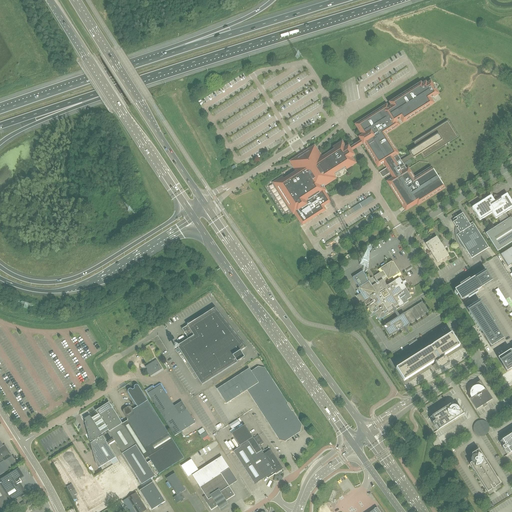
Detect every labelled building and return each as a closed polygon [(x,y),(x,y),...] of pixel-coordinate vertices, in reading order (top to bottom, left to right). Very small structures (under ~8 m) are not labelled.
[(386,105),(355,125),(357,126),(356,126),(362,136),(359,138),(361,141),(362,143),(377,167),(379,165),(379,166),(384,163),(387,169),(385,170),(387,174),(390,172),(393,178),(389,181),(387,182),(389,181),(390,182),(394,188),(406,207),(407,209),(405,210),(405,211),(407,209),(417,204),(418,205),(417,203),(441,188),(443,187),(444,188),(445,188),(443,186),(444,186),(433,169),(431,167),(431,168),(432,169),(415,180),(413,181),(406,170),(408,169),(406,170),(403,164),(410,159),(412,158),(413,158),(420,154),(424,159),(458,137),(447,121),(413,142),(417,147),(409,152),(410,155),(408,156),(401,161),(397,154),(398,154),(386,134),(399,126),(398,124),(397,122),(400,120),(401,122),(403,123),(433,104),(432,102),(430,99),(438,94),(430,82),(427,85),(425,83),(421,85),(420,83),(420,84),(390,103),(391,105),(392,107),(388,109),(387,107),(386,105)] [(283,178),(275,183),(278,188),(294,213),(297,218),(302,225),(325,211),(323,207),(331,202),(328,198),(322,188),(321,187),(332,180),(330,176),(344,167),(346,168),(354,163),(350,158),(353,156),(350,151),(355,148),(357,146),(360,144),(362,143),(361,141),(359,143),(356,144),(354,146),(349,149),(348,148),(345,149),(342,144),(333,149),(334,151),(320,160),(316,153),(315,152),(310,155),(309,161),(309,160),(308,160),(307,160),(306,160),(306,161),(305,161),(305,162),(305,163),(300,162),(295,165),(296,165),(299,171),(285,180),(283,178)] [(491,195),(472,207),(480,220),(492,213),(496,219),(497,218),(501,223),(485,233),(497,252),(511,242),(511,220),(510,217),(509,218),(505,213),(511,208),(511,202),(507,194),(498,199),(497,198),(498,197),(494,196),(493,199),(491,195)] [(370,197),(352,208),(355,212),(373,201),(370,197)] [(455,221),(453,222),(459,233),(456,235),(457,235),(456,236),(456,237),(457,239),(457,240),(458,242),(459,243),(459,244),(460,245),(460,246),(462,247),(463,248),(464,249),(465,250),(467,251),(471,259),(489,248),(474,224),(470,226),(462,213),(454,219),(455,221)] [(436,237),(425,244),(437,263),(448,256),(444,249),(444,248),(444,247),(443,246),(442,245),(442,244),(441,244),(440,243),(436,237)] [(511,247),(500,255),(508,267),(511,263),(511,247)] [(399,278),(398,277),(401,275),(399,272),(393,262),(392,263),(391,261),(378,270),(380,273),(374,276),(375,278),(373,279),(372,277),(370,279),(369,276),(367,278),(364,273),(363,271),(353,277),(359,287),(358,288),(359,289),(358,290),(360,293),(356,296),(360,303),(364,301),(366,305),(368,304),(369,306),(367,307),(370,311),(371,312),(372,312),(373,312),(379,321),(393,311),(397,317),(383,326),(390,337),(404,328),(405,330),(407,329),(406,327),(416,320),(420,318),(420,317),(428,312),(422,302),(418,304),(417,304),(413,307),(414,307),(399,316),(395,310),(404,305),(404,304),(408,301),(407,300),(411,297),(406,288),(404,285),(405,284),(403,281),(401,282),(399,278)] [(477,291),(483,287),(482,286),(485,283),(486,284),(487,284),(487,283),(488,283),(488,282),(487,282),(490,281),(488,278),(489,277),(485,270),(470,280),(469,279),(460,285),(460,286),(454,290),(455,291),(454,292),(456,296),(457,295),(459,298),(461,297),(462,300),(467,297),(468,298),(478,293),(477,291)] [(469,312),(482,333),(486,340),(488,339),(490,343),(494,341),(495,341),(495,342),(496,341),(496,340),(500,338),(501,336),(493,323),(494,322),(484,306),(483,307),(480,302),(477,304),(476,303),(467,309),(469,312)] [(214,309),(182,329),(189,339),(177,346),(181,352),(202,385),(244,358),(240,352),(247,347),(215,308),(214,309)] [(404,381),(435,362),(436,363),(434,364),(435,366),(435,367),(435,368),(436,368),(436,369),(437,369),(438,371),(449,364),(445,358),(443,359),(442,357),(459,346),(451,333),(432,345),(432,346),(428,348),(396,369),(404,381)] [(511,352),(511,353),(507,356),(506,356),(505,356),(505,357),(505,358),(501,360),(504,365),(502,366),(506,372),(511,368),(511,352)] [(150,376),(156,373),(162,369),(156,360),(149,365),(150,368),(149,368),(150,370),(147,372),(150,376)] [(249,369),(217,389),(226,404),(247,390),(279,439),(285,441),(300,431),(301,425),(264,369),(258,368),(251,372),(249,369)] [(486,404),(492,400),(480,381),(472,386),(473,388),(472,389),(472,390),(471,391),(470,392),(470,393),(470,395),(471,396),(471,397),(469,398),(476,410),(483,405),(484,407),(486,405),(486,404)] [(124,423),(129,431),(138,445),(146,458),(148,457),(159,474),(185,458),(174,441),(173,441),(168,433),(156,414),(148,400),(139,386),(138,386),(138,385),(137,385),(136,385),(135,385),(135,386),(134,386),(134,387),(134,388),(134,389),(132,390),(132,389),(131,389),(130,389),(129,389),(129,390),(128,390),(128,391),(128,392),(128,393),(137,407),(133,410),(132,408),(131,407),(130,407),(128,407),(127,407),(124,409),(123,410),(123,411),(123,413),(128,420),(124,423)] [(153,402),(175,436),(183,448),(203,436),(195,423),(182,402),(174,406),(166,394),(165,391),(164,389),(164,390),(161,385),(159,386),(159,385),(157,385),(154,387),(154,386),(152,386),(145,390),(153,402)] [(108,444),(114,440),(123,453),(138,445),(129,431),(124,423),(122,424),(111,406),(109,402),(95,411),(98,415),(92,419),(102,435),(108,431),(109,432),(112,437),(106,441),(108,444)] [(430,428),(434,426),(437,431),(464,414),(460,407),(457,409),(457,408),(456,408),(456,407),(455,407),(454,407),(453,407),(452,407),(451,407),(450,405),(429,418),(432,423),(428,425),(430,428)] [(106,441),(104,438),(102,435),(92,419),(90,415),(84,419),(86,422),(85,423),(90,431),(88,433),(91,438),(93,442),(90,443),(96,464),(99,468),(116,457),(108,444),(106,441)] [(489,429),(489,428),(489,427),(489,426),(488,425),(488,424),(487,423),(486,422),(485,422),(484,421),(483,421),(482,421),(481,421),(480,421),(479,421),(478,421),(477,422),(476,422),(476,423),(475,423),(475,424),(474,425),(474,426),(473,427),(473,428),(473,429),(473,430),(474,431),(474,432),(475,433),(475,434),(476,434),(477,435),(478,436),(479,436),(480,436),(481,436),(482,436),(483,436),(484,436),(484,435),(485,435),(486,435),(486,434),(487,433),(488,433),(488,432),(488,431),(489,430),(489,429)] [(258,435),(253,438),(245,425),(231,434),(240,447),(233,451),(255,484),(268,476),(269,478),(283,469),(271,451),(264,455),(259,446),(264,443),(258,435)] [(511,433),(499,442),(501,444),(503,446),(502,447),(504,450),(505,449),(507,452),(506,452),(507,455),(511,451),(511,433)] [(3,446),(0,440),(0,475),(17,464),(5,445),(3,446)] [(138,445),(123,453),(122,454),(142,485),(155,476),(145,459),(146,458),(138,445)] [(59,456),(90,506),(103,498),(103,497),(131,480),(120,463),(92,480),(72,448),(59,456)] [(500,484),(495,477),(478,450),(472,454),(473,457),(472,457),(472,458),(470,457),(469,460),(472,460),(472,461),(472,462),(469,464),(487,492),(492,489),(492,490),(496,488),(495,487),(500,484)] [(192,475),(205,495),(203,497),(208,506),(211,510),(217,506),(217,505),(219,508),(221,506),(222,507),(224,505),(224,504),(226,503),(225,500),(226,500),(235,495),(229,486),(237,481),(229,469),(221,456),(193,474),(192,475)] [(191,460),(181,466),(188,477),(198,470),(191,460)] [(0,506),(1,508),(11,502),(24,494),(18,485),(22,482),(20,479),(24,477),(19,468),(0,479),(0,506)] [(175,473),(166,479),(177,495),(173,497),(177,503),(184,498),(181,493),(185,490),(175,473)] [(165,502),(153,482),(139,491),(152,510),(165,502)] [(133,511),(131,508),(133,507),(136,511),(143,511),(147,510),(136,493),(128,498),(130,502),(128,503),(126,499),(118,504),(123,511),(133,511)]
